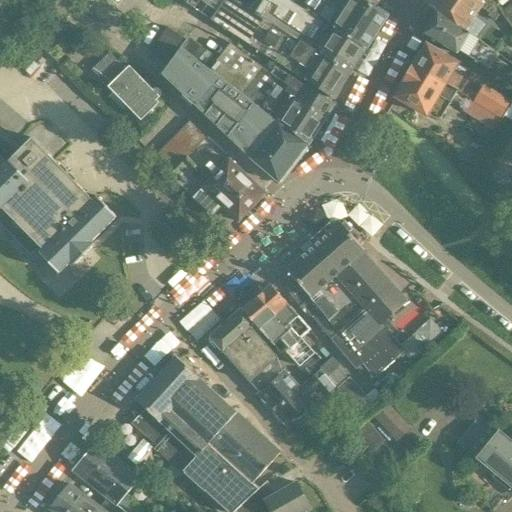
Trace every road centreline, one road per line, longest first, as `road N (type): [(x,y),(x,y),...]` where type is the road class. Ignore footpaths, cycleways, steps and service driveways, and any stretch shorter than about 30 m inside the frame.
road 1 (residential): [(347,511),(169,315)]
road 2 (tertiary): [(5,511),(169,315)]
road 3 (tertiary): [(336,183),(379,196),(511,316)]
road 4 (residential): [(410,11),(343,147),(336,183)]
road 5 (tertiary): [(169,315),(287,203)]
road 6 (residential): [(287,203),(185,104)]
